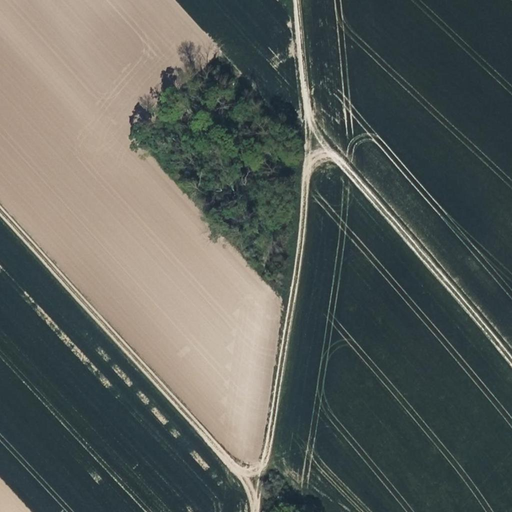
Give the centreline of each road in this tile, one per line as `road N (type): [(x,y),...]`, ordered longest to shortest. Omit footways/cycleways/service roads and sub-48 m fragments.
road 1 (track): [(298,0),(311,124),(511,357)]
road 2 (track): [(311,124),(261,511)]
road 3 (track): [(0,210),(226,461),(262,476)]
